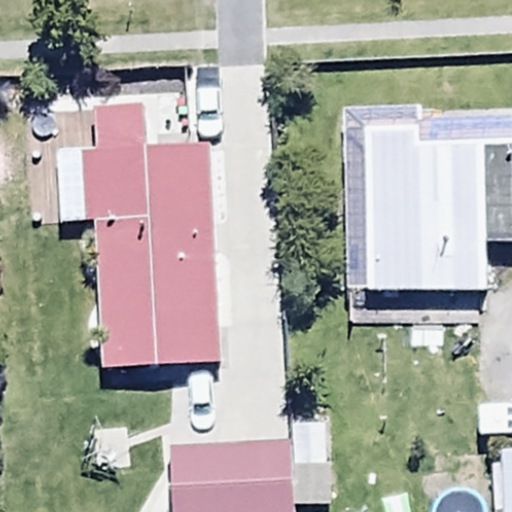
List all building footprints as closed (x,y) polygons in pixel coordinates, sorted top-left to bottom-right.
[(54,227),(86,225),(96,376),(211,368),(197,145),(143,149),(141,111),(84,115),(87,156),(50,158),(54,227)] [(421,111),(338,114),(343,296),(375,295),(375,316),(422,314),(422,299),(485,298),(484,252),(511,251),(511,134),(511,120),(421,122),(421,111)] [(36,404),(0,406),(0,443),(39,440),(36,404)] [(287,511),(285,447),(164,451),(166,511),(287,511)] [(511,511),(511,453),(496,454),(498,511),(511,511)]
